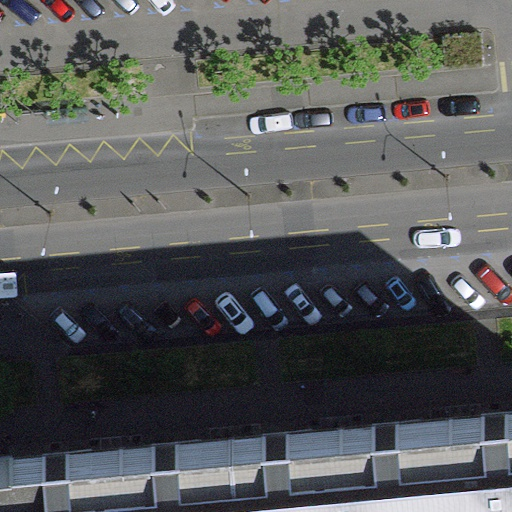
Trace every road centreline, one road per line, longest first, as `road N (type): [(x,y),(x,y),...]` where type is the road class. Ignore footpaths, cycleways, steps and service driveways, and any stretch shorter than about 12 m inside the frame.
road 1 (secondary): [(0,269),(511,216)]
road 2 (secondary): [(511,137),(0,189)]
